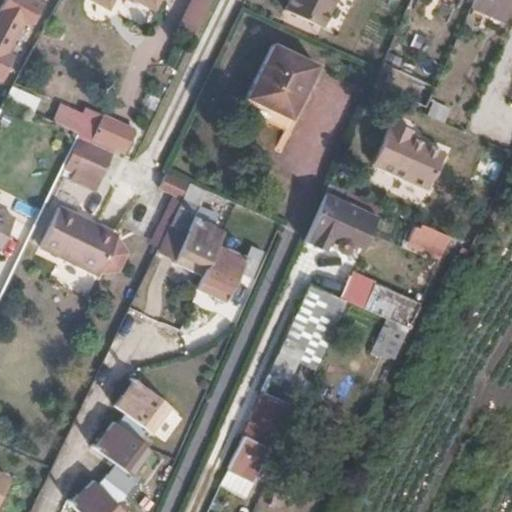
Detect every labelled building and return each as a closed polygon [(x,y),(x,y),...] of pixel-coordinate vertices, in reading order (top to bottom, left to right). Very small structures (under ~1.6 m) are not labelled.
[(39,5),(29,0),(2,0),(0,4),(0,79),(12,58),(5,54),(20,24),(28,28),(39,5)] [(105,0),(120,0),(147,14),(154,0),(83,0),(81,5),(98,15),(105,0)] [(194,37),(211,1),(210,0),(191,0),(178,28),(194,37)] [(327,0),(324,7),(339,14),(341,9),(380,26),(391,0),(327,0)] [(511,0),(472,0),(469,8),(502,23),(511,0)] [(304,90),(316,67),(271,44),(245,97),(296,122),(309,94),(304,90)] [(11,86),(2,101),(32,114),(39,98),(11,86)] [(449,109),(431,101),(424,115),(443,124),(449,109)] [(62,128),(122,155),(134,128),(101,114),(100,116),(72,105),(62,128)] [(425,189),(440,152),(406,137),(410,131),(390,122),(387,129),(386,128),(369,166),(425,189)] [(93,193),(111,152),(76,137),(60,170),(70,175),(67,182),(93,193)] [(165,174),(159,187),(180,197),(186,183),(165,174)] [(328,184),(306,233),(338,246),(342,238),(371,252),(378,236),(384,238),(394,215),(328,184)] [(170,266),(202,280),(218,244),(223,233),(192,218),(196,209),(180,203),(169,226),(185,233),(170,266)] [(80,272),(100,231),(55,209),(35,251),(80,272)] [(0,248),(14,221),(0,213),(0,248)] [(444,238),(416,225),(411,237),(440,250),(444,238)] [(116,239),(100,231),(80,272),(95,279),(116,239)] [(241,271),(256,278),(267,253),(252,246),(248,256),(218,244),(202,280),(197,291),(225,304),(241,271)] [(381,321),(404,331),(415,306),(383,292),(381,298),(344,282),(336,301),(381,321)] [(306,287),(268,372),(282,379),(287,367),(292,369),(296,360),(307,365),(336,301),(306,287)] [(380,351),(393,357),(404,331),(381,321),(368,352),(378,357),(380,351)] [(118,423),(140,443),(150,429),(154,433),(173,407),(137,378),(117,402),(127,412),(118,423)] [(258,394),(228,461),(259,475),(276,437),(273,434),(285,406),(258,394)] [(150,449),(140,443),(118,423),(112,419),(93,444),(115,463),(105,474),(125,495),(136,482),(131,476),(150,449)] [(118,511),(115,508),(125,495),(105,474),(96,484),(90,479),(67,500),(77,511),(118,511)]
